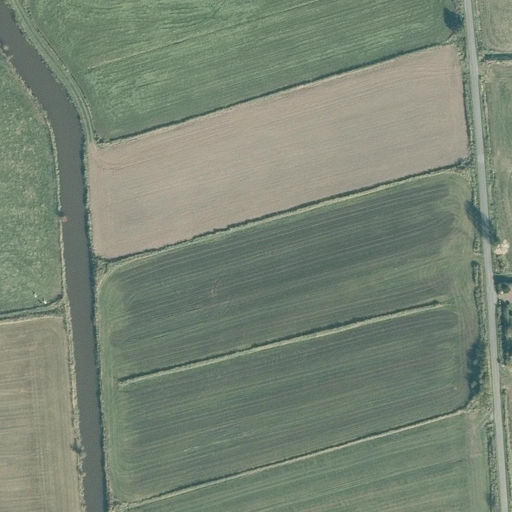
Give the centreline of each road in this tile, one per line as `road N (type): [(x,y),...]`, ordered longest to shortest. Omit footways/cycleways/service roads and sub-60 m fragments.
road 1 (residential): [(468,0),(504,511)]
road 2 (track): [(92,153),(72,91),(19,0)]
